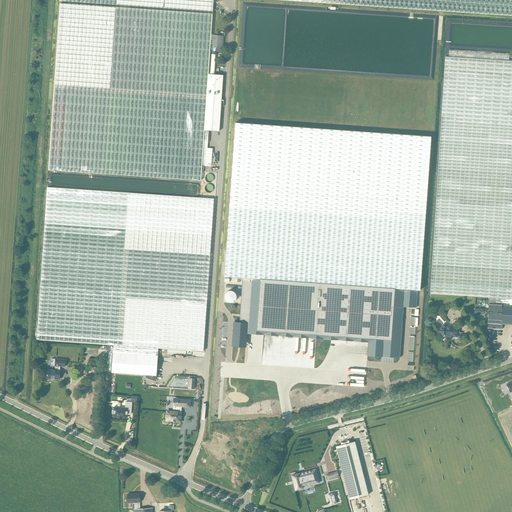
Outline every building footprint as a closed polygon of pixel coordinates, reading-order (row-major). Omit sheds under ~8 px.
[(60,0),(60,1),(213,12),(213,0),(60,0)] [(511,0),(277,0),(511,15),(511,0)] [(48,170),(201,181),(204,140),(208,140),(209,130),(219,131),(223,75),(208,74),(212,14),(60,3),(48,170)] [(216,50),(220,51),(220,48),(222,48),(223,36),(213,35),(212,47),(216,48),(216,50)] [(511,60),(445,56),(430,294),(489,297),(487,328),(502,329),(503,324),(511,324),(511,60)] [(236,123),(225,277),(242,278),(239,322),(234,322),(233,342),(246,343),(246,334),(368,342),(367,356),(400,358),(403,307),(416,308),(417,290),(420,291),(431,137),(236,123)] [(214,177),(214,176),(214,175),(213,174),(212,173),(211,173),(210,172),(209,173),(207,173),(206,175),(206,176),(206,178),(207,179),(207,180),(208,180),(210,181),(211,180),(213,179),(213,178),(214,177)] [(213,187),(213,185),(212,184),(211,183),(209,183),(208,183),(206,183),(205,185),(205,186),(205,188),(206,189),(207,190),(208,190),(208,191),(209,191),(210,190),(212,190),(212,188),(213,187)] [(203,351),(214,199),(47,187),(37,340),(113,345),(113,346),(103,345),(102,349),(113,349),(111,373),(146,375),(145,378),(156,382),(156,376),(158,348),(203,351)] [(452,337),(457,337),(458,326),(446,326),(444,323),(436,330),(441,336),(444,334),(445,336),(450,337),(450,336),(452,336),(452,337)] [(47,378),(59,379),(60,370),(60,367),(65,367),(66,359),(55,359),(55,366),(55,370),(48,369),(47,378)] [(131,412),(132,402),(125,402),(125,408),(114,407),(114,410),(112,410),(112,414),(113,414),(113,417),(127,418),(127,412),(131,412)] [(166,414),(166,418),(167,418),(166,421),(180,422),(181,412),(181,406),(177,406),(174,405),(173,412),(167,411),(167,414),(166,414)] [(270,407),(272,415),(279,413),(276,405),(270,407)] [(349,441),(349,440),(348,441),(347,441),(347,442),(346,442),(345,442),(344,442),(343,442),(342,442),(341,442),(341,443),(341,445),(336,446),(349,500),(369,495),(355,441),(349,443),(349,441)] [(232,455),(228,464),(243,471),(247,463),(245,462),(250,453),(242,450),(238,458),(232,455)] [(299,474),(292,475),(296,490),(303,488),(303,487),(319,482),(316,469),(305,472),(305,473),(299,474)] [(337,502),(335,493),(329,495),(331,504),(337,502)] [(134,509),(133,511),(153,511),(153,508),(140,508),(140,502),(140,494),(127,494),(128,502),(134,502),(134,505),(132,505),(132,509),(134,509)]
